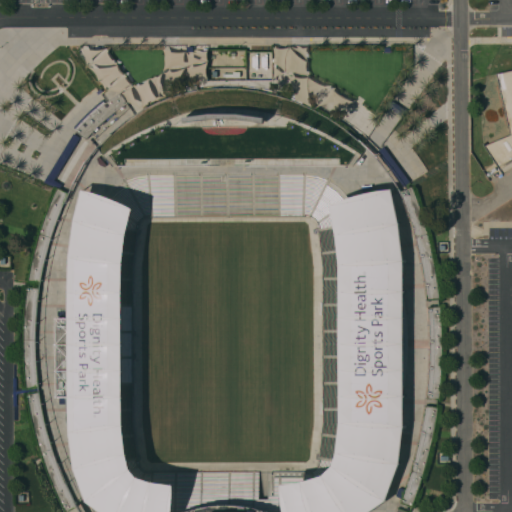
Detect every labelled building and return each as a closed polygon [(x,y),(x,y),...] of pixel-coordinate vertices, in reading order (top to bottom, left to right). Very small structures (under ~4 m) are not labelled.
[(511,166),(502,174),(483,146),(510,135),(496,74),(511,70),(511,166)] [(126,100),(116,107),(106,116),(93,127),(85,137),(75,128),(76,127),(74,126),(83,117),(93,107),(103,98),(105,100),(120,90),(126,100)] [(84,143),(90,147),(65,189),(58,185),(84,143)] [(377,152),(383,147),(409,182),(403,187),(377,152)] [(348,199),(338,185),(326,178),(304,175),(147,174),(125,181),(111,189),(104,197),(134,207),(127,234),(125,262),(125,424),(128,454),(132,469),(139,478),(154,482),(175,485),(171,511),(186,511),(199,509),(219,506),(230,506),(249,508),(262,511),(265,511),(284,511),(284,506),(283,495),(283,485),(303,482),(324,476),(334,466),(338,453),(342,423),(341,265),(338,235),(331,206),(348,199)] [(423,275),(419,257),(414,237),(407,212),(399,192),(411,187),(417,204),(426,234),(432,259),(439,299),(426,300),(423,275)] [(69,194),(65,202),(55,232),(50,248),(46,267),(42,284),(40,302),(38,329),(38,342),(39,365),(40,384),(44,409),(50,432),(54,446),(66,478),(72,492),(78,506),(68,511),(66,511),(63,507),(56,491),(50,477),(43,458),(35,434),(30,411),(27,394),(39,392),(39,388),(27,390),(25,378),(24,365),(24,353),(23,340),(24,322),(25,301),(27,287),(40,289),(41,284),(28,282),(31,266),(35,248),(41,228),(47,211),(57,188),(69,194)] [(399,224),(403,262),(404,427),(399,464),(386,502),(371,511),(99,511),(86,502),(75,469),(70,431),(69,396),(60,396),(59,326),(69,326),(70,255),(77,217),(82,190),(104,197),(134,207),(127,234),(125,262),(125,424),(128,454),(132,469),(139,478),(154,482),(175,485),(171,511),(186,511),(199,509),(219,506),(230,506),(249,508),(262,511),(265,511),(284,511),(284,506),(283,495),(283,485),(303,482),(324,476),(334,466),(338,453),(342,423),(341,265),(338,235),(331,206),(348,199),(364,194),(381,190),(391,190),(399,224)] [(442,333),(442,348),(441,373),(438,399),(426,398),(429,367),(429,349),(428,329),(427,308),(440,306),(442,333)] [(434,427),(430,447),(423,474),(412,507),(400,503),(411,471),(417,447),(422,423),(425,405),(437,407),(434,427)]
